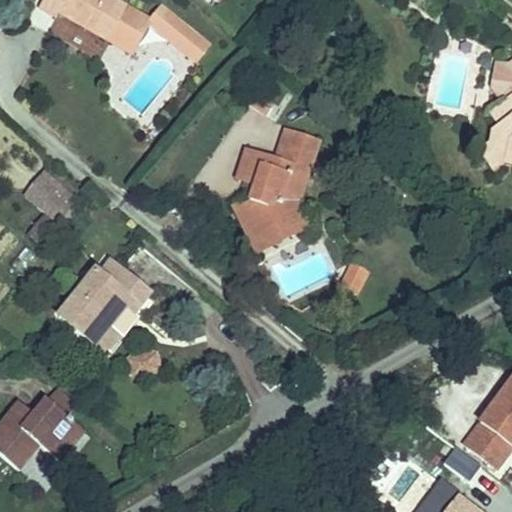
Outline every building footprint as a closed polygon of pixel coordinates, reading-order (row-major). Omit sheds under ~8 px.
[(158,26),(108,0),(58,0),(48,20),(65,29),(70,19),(144,58),(158,30),(159,27),(158,26)] [(175,44),(187,28),(169,13),(158,26),(159,27),(158,30),(175,44)] [(218,52),(187,28),(175,44),(206,68),(218,52)] [(498,129),(497,144),(511,166),(511,165),(511,62),(502,70),(499,88),(510,103),(511,106),(511,120),(506,124),(498,129)] [(498,111),(506,124),(511,120),(511,106),(510,103),(498,111)] [(308,202),(327,137),(293,127),(284,159),(261,152),(251,185),(261,188),(256,205),(248,209),(256,224),(261,220),(271,238),(286,230),(288,224),(306,230),(310,214),(313,204),(308,202)] [(511,166),(497,144),(488,151),(503,173),(511,166)] [(251,185),(261,152),(251,149),(241,182),(251,185)] [(76,205),(49,182),(31,203),(59,225),(76,205)] [(322,221),(313,204),(310,214),(306,230),(322,221)] [(63,229),(80,208),(76,205),(59,225),(63,229)] [(270,250),(306,230),(288,224),(286,230),(271,238),(261,220),(256,224),(270,250)] [(44,250),(59,231),(47,221),(32,241),(44,250)] [(371,285),(382,261),(366,254),(356,279),(371,285)] [(126,266),(116,279),(131,291),(142,278),(126,266)] [(116,279),(78,328),(111,354),(142,316),(154,325),(172,302),(142,278),(131,291),(116,279)] [(142,316),(111,354),(123,364),(154,325),(142,316)] [(174,379),(169,366),(156,363),(146,373),(151,387),(165,389),(174,379)] [(511,386),(482,427),(511,449),(511,386)] [(99,412),(78,394),(69,405),(90,423),(99,412)] [(32,420),(8,450),(42,482),(64,454),(81,469),(107,438),(90,423),(69,405),(53,423),(45,434),(32,420)] [(37,413),(32,420),(45,434),(53,423),(42,413),(40,416),(37,413)] [(456,450),(447,463),(471,481),(480,469),(456,450)] [(478,511),(481,508),(397,456),(362,511),(478,511)]
